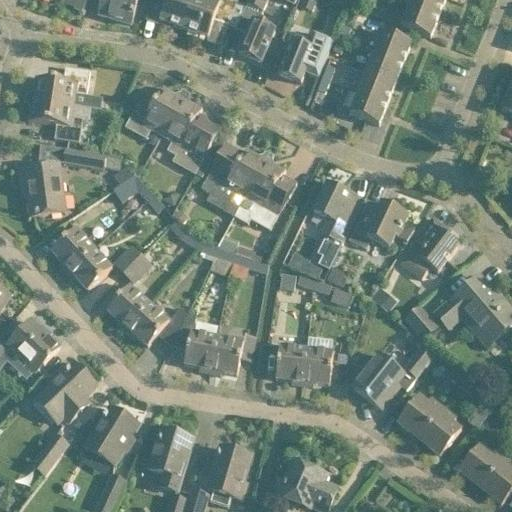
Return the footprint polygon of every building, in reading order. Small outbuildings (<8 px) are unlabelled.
[(82,14),(83,15),(88,0),(59,0),(59,4),(83,12),(82,14)] [(104,0),(99,18),(131,27),(138,0),(104,0)] [(184,33),(196,0),(152,0),(152,2),(166,7),(160,24),(184,33)] [(228,29),(238,5),(223,0),(208,0),(207,3),(197,0),(196,0),(184,33),(208,41),(214,24),(228,29)] [(264,15),(270,0),(249,0),(246,8),(264,15)] [(318,0),(316,0),(303,0),(300,10),(312,14),(318,0)] [(377,0),(368,0),(366,7),(374,10),(377,0)] [(413,0),(410,9),(439,21),(447,0),(446,0),(413,0)] [(246,8),(236,32),(247,36),(246,38),(238,57),(262,66),(269,48),(275,34),(261,28),(259,27),(264,15),(246,8)] [(431,41),(439,21),(410,9),(402,30),(431,41)] [(343,29),(337,41),(345,44),(350,31),(343,29)] [(382,35),(374,56),(403,67),(412,47),(382,35)] [(306,75),(318,81),(333,44),(314,37),(308,51),(292,45),(279,78),(301,87),(306,75)] [(337,41),(332,54),(339,57),(345,44),(337,41)] [(374,56),(366,76),(395,88),(403,67),(374,56)] [(330,85),(335,72),(328,69),(322,82),(330,85)] [(26,97),(25,102),(74,110),(76,96),(87,98),(90,75),(65,71),(63,85),(35,81),(35,82),(36,82),(34,95),(31,98),(26,97)] [(358,97),(387,108),(395,88),(366,76),(358,97)] [(322,82),(317,94),(325,98),(330,85),(322,82)] [(151,133),(161,139),(186,95),(182,93),(179,98),(176,99),(164,92),(165,91),(164,91),(150,115),(138,108),(125,130),(146,142),(151,133)] [(511,92),(510,92),(501,114),(511,118),(511,92)] [(172,165),(196,178),(199,172),(201,168),(222,132),(199,119),(202,112),(201,112),(201,113),(189,107),(188,103),(191,98),(186,95),(161,139),(172,145),(167,154),(175,159),(172,165)] [(379,129),(387,108),(358,97),(350,117),(379,129)] [(56,129),(54,143),(80,147),(83,122),(73,121),(74,110),(25,102),(24,107),(30,107),(32,111),(30,124),(28,124),(28,125),(56,129)] [(223,213),(223,212),(235,219),(253,186),(270,157),(266,155),(263,160),(259,161),(248,154),(248,153),(247,152),(244,157),(227,147),(202,190),(212,195),(207,204),(223,213)] [(104,174),(106,161),(67,154),(65,167),(104,174)] [(249,228),(251,223),(270,234),(276,224),(297,187),(283,179),(286,174),(285,173),(284,175),(273,168),(272,164),(274,159),(270,157),(253,186),(235,219),(249,228)] [(199,172),(196,178),(204,183),(210,173),(201,168),(199,172)] [(65,216),(59,169),(20,174),(20,175),(25,174),(31,221),(65,216)] [(136,179),(114,195),(123,207),(138,195),(144,201),(150,195),(136,179)] [(363,204),(327,187),(313,216),(326,222),(318,237),(342,248),(363,204)] [(150,195),(144,201),(159,218),(165,212),(150,195)] [(372,244),(390,252),(395,240),(398,241),(398,240),(407,245),(413,234),(403,229),(408,219),(388,210),(386,214),(368,206),(349,245),(367,254),(372,244)] [(181,229),(187,223),(180,214),(173,220),(181,229)] [(417,245),(399,267),(422,284),(430,272),(437,278),(459,249),(448,240),(451,236),(433,221),(415,244),(417,245)] [(94,253),(76,233),(52,255),(62,266),(59,269),(67,277),(94,253)] [(188,236),(183,246),(200,256),(205,248),(188,236)] [(205,248),(202,256),(223,264),(226,255),(205,248)] [(142,259),(124,279),(132,287),(158,259),(149,251),(142,259)] [(77,283),(88,295),(112,273),(94,253),(67,277),(74,285),(77,283)] [(226,255),(223,264),(244,271),(247,262),(235,258),(226,255)] [(311,265),(294,257),(288,269),(318,283),(322,273),(309,267),(311,265)] [(247,262),(244,271),(266,278),(269,269),(253,264),(247,262)] [(391,301),(401,289),(388,278),(378,289),(391,301)] [(300,279),(297,288),(313,293),(316,285),(300,279)] [(505,310),(480,281),(436,318),(447,332),(459,322),(487,352),(511,331),(511,313),(507,308),(505,310)] [(316,285),(313,293),(329,298),(331,290),(316,285)] [(117,328),(125,335),(149,308),(129,290),(108,314),(120,325),(117,328)] [(0,314),(9,301),(4,298),(5,296),(0,293),(0,314)] [(149,308),(125,335),(134,343),(136,340),(148,350),(170,326),(149,308)] [(421,310),(403,325),(422,347),(440,332),(421,310)] [(9,348),(37,375),(60,352),(31,324),(9,348)] [(199,375),(210,377),(217,341),(191,335),(184,368),(200,371),(199,375)] [(237,379),(244,346),(217,341),(210,377),(221,379),(222,376),(237,379)] [(423,349),(405,372),(417,382),(436,359),(423,349)] [(292,388),(302,390),(307,353),(280,350),(276,383),(292,385),(292,388)] [(307,353),(302,390),(313,391),(314,387),(330,389),(333,356),(307,353)] [(380,358),(366,376),(353,392),(378,411),(405,378),(380,358)] [(70,425),(74,421),(89,408),(84,402),(96,391),(74,367),(36,403),(58,427),(65,421),(70,425)] [(453,372),(448,378),(461,389),(466,383),(453,372)] [(466,383),(461,389),(474,400),(479,394),(466,383)] [(398,426),(419,443),(444,412),(431,402),(428,405),(420,399),(398,426)] [(497,407),(487,399),(467,425),(477,432),(497,407)] [(115,469),(129,446),(139,429),(110,411),(86,452),(115,469)] [(444,412),(419,443),(440,460),(462,433),(453,425),(456,421),(444,412)] [(178,496),(188,462),(194,443),(161,433),(149,473),(165,478),(161,491),(178,496)] [(35,471),(45,480),(68,450),(55,440),(32,470),(35,471)] [(481,492),(505,461),(493,451),(490,455),(481,448),(472,459),(460,475),(481,492)] [(229,511),(232,501),(243,504),(247,489),(244,488),(252,461),(220,451),(208,494),(213,495),(210,507),(229,511)] [(511,495),(511,466),(505,461),(481,492),(502,509),(511,495)] [(317,511),(329,511),(330,510),(338,492),(321,485),(324,477),(294,464),(279,499),(309,511),(311,509),(317,511)] [(69,467),(63,479),(77,486),(83,473),(69,467)] [(35,471),(31,477),(42,485),(45,480),(35,471)] [(113,511),(126,486),(113,480),(97,511),(113,511)] [(188,511),(204,511),(208,500),(193,495),(188,511)] [(184,511),(186,505),(173,501),(169,511),(184,511)]
